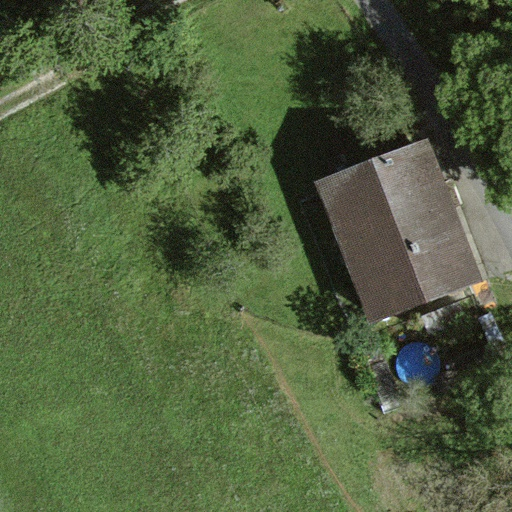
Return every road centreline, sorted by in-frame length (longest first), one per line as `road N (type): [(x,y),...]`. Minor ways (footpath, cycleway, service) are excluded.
road 1 (unclassified): [(362,0),(511,231)]
road 2 (track): [(0,104),(181,0)]
